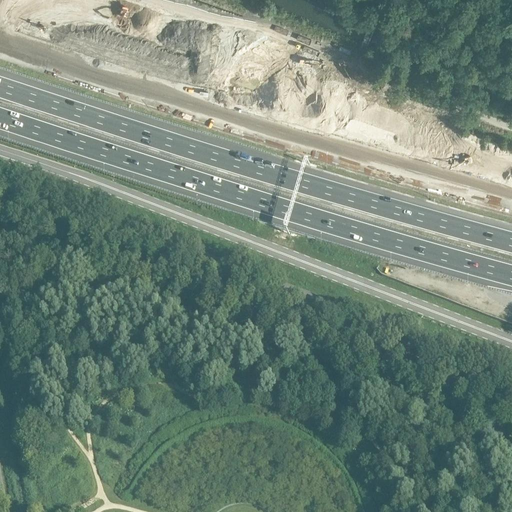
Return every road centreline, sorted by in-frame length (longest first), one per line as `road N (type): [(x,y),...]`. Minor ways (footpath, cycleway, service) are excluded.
road 1 (tertiary): [(511,340),(0,149)]
road 2 (motorway): [(511,197),(341,152),(0,33)]
road 3 (motorway): [(0,116),(511,273)]
road 4 (motorway): [(511,239),(0,85)]
